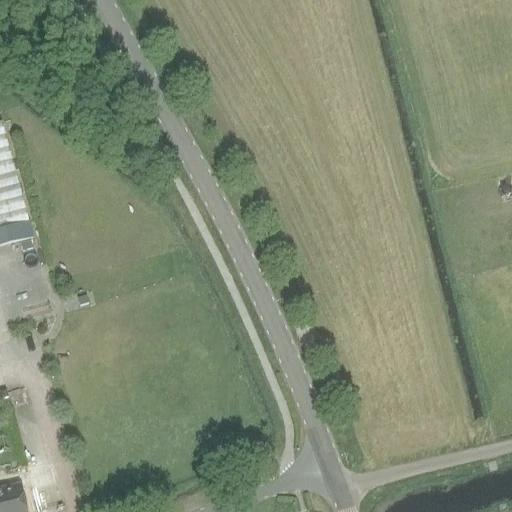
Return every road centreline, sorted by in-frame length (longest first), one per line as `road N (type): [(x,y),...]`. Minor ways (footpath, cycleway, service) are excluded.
road 1 (tertiary): [(329,473),(280,336),(112,0)]
road 2 (track): [(329,473),(367,480),(511,442)]
road 3 (unclassified): [(214,511),(329,473)]
